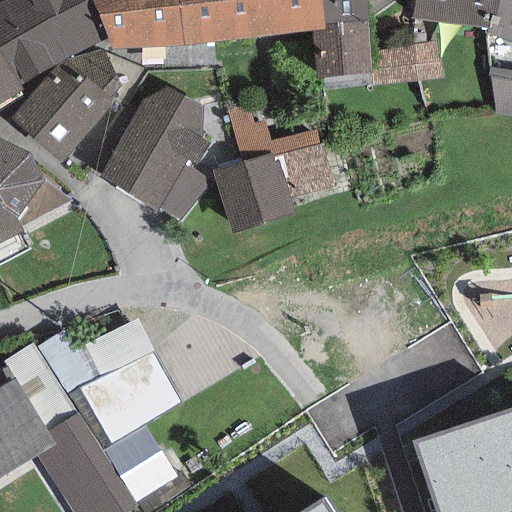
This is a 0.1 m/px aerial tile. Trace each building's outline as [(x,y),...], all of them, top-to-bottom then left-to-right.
[(3,0),(0,2),(0,53),(20,86),(64,59),(31,0),(3,0)] [(31,0),(64,59),(107,38),(89,0),(31,0)] [(89,0),(107,38),(110,50),(183,47),(177,0),(89,0)] [(319,0),(177,0),(183,47),(311,32),(323,30),(322,26),(319,0)] [(319,0),(322,26),(367,21),(365,0),(319,0)] [(414,0),(411,17),(488,30),(493,30),(498,0),(414,0)] [(511,0),(498,0),(493,30),(488,30),(487,35),(511,42),(511,0)] [(368,52),(367,21),(322,26),(323,30),(311,32),(316,79),(371,73),(368,52)] [(436,44),(368,52),(371,73),(372,87),(440,79),(436,44)] [(64,61),(9,119),(60,164),(114,101),(109,99),(120,86),(103,48),(64,61)] [(0,53),(0,104),(22,90),(20,86),(0,53)] [(511,72),(487,69),(493,115),(511,117),(511,72)] [(142,100),(97,178),(155,212),(156,209),(179,222),(210,183),(192,170),(209,144),(201,138),(202,108),(164,88),(142,100)] [(248,103),(226,109),(241,162),(271,153),(273,158),(319,144),(315,130),(270,143),(264,120),(253,123),(248,103)] [(0,141),(0,244),(23,235),(18,226),(70,201),(43,181),(31,154),(0,141)] [(319,144),(273,158),(274,161),(278,160),(289,201),(334,188),(322,144),(319,144)] [(241,162),(210,172),(230,234),(294,214),(289,201),(278,160),(274,161),(273,158),(271,153),(241,162)] [(136,319),(76,349),(93,378),(152,351),(136,319)] [(64,329),(35,346),(64,395),(93,378),(76,349),(64,329)] [(32,343),(2,362),(15,379),(47,432),(76,413),(64,395),(35,346),(32,343)] [(181,402),(152,351),(93,378),(64,395),(76,413),(101,452),(143,425),(181,402)] [(0,388),(0,478),(35,457),(55,444),(47,432),(15,379),(0,388)] [(511,511),(511,407),(410,442),(432,511),(511,511)] [(76,413),(47,432),(55,444),(35,457),(70,511),(129,511),(137,508),(134,504),(101,452),(76,413)] [(176,477),(143,425),(101,452),(134,504),(176,477)] [(331,511),(323,500),(303,511),(331,511)]
